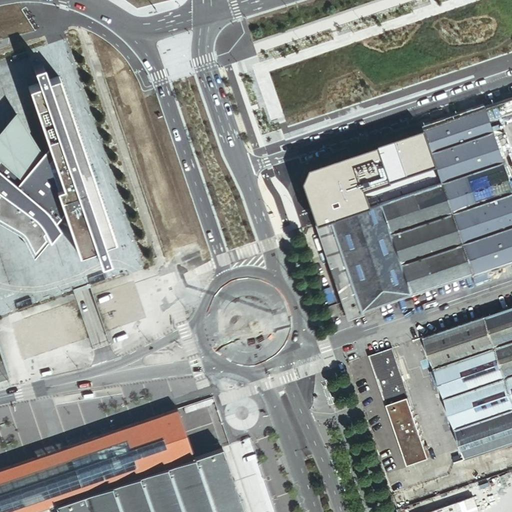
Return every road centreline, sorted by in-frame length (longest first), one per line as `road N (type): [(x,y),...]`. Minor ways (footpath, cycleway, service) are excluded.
road 1 (residential): [(511,81),(242,170)]
road 2 (secondary): [(130,30),(166,87),(221,260),(216,293)]
road 3 (unclassified): [(511,284),(326,344),(285,342)]
road 4 (secondary): [(342,511),(280,349)]
road 5 (secondary): [(249,364),(266,385),(316,511)]
road 6 (secondary): [(242,170),(203,50),(206,15)]
road 7 (tertiary): [(156,359),(0,398)]
road 8 (secondary): [(272,287),(268,245),(242,170)]
